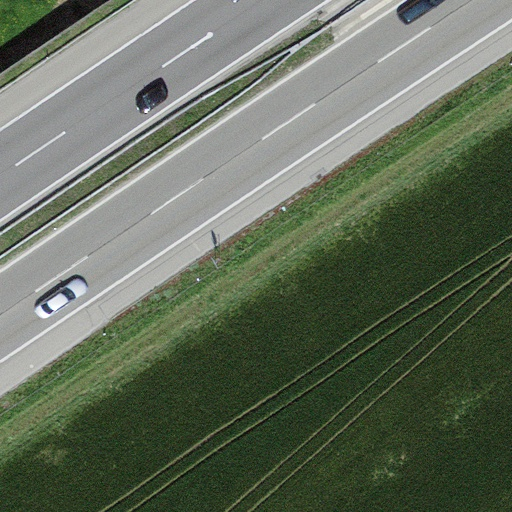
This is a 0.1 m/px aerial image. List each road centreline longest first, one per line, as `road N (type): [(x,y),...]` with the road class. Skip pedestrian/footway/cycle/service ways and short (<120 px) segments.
road 1 (motorway): [(0,315),(472,0)]
road 2 (motorway): [(261,0),(0,175)]
